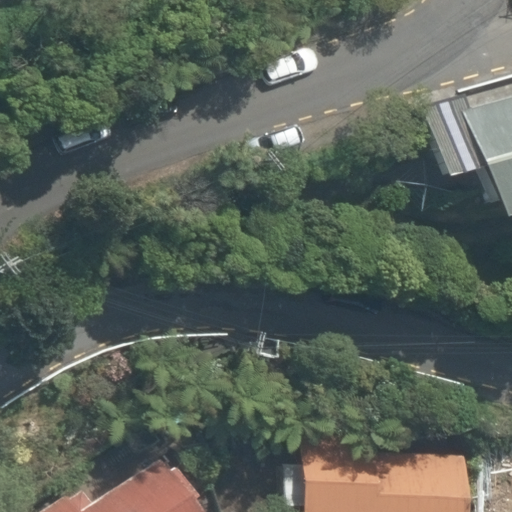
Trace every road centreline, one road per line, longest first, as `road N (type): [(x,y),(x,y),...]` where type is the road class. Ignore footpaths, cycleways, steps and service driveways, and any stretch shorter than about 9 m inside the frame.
road 1 (residential): [(0,378),(105,325),(192,315),(341,326),(511,372)]
road 2 (residential): [(0,223),(26,199),(422,44),(464,18)]
